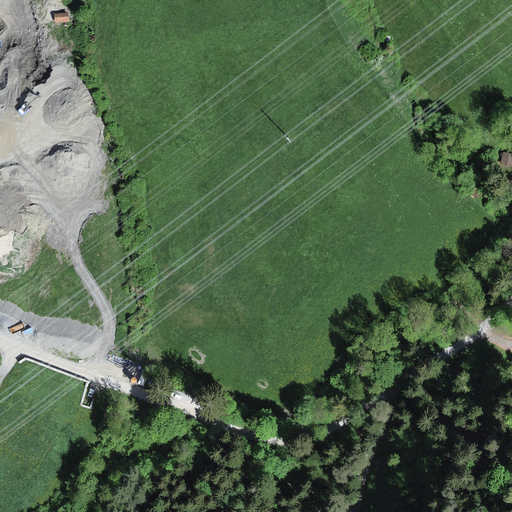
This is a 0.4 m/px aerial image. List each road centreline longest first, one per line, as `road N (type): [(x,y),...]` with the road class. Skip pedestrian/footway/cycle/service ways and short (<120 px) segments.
road 1 (track): [(397,386),(313,435),(257,438),(0,335)]
road 2 (track): [(511,300),(397,386),(354,511)]
